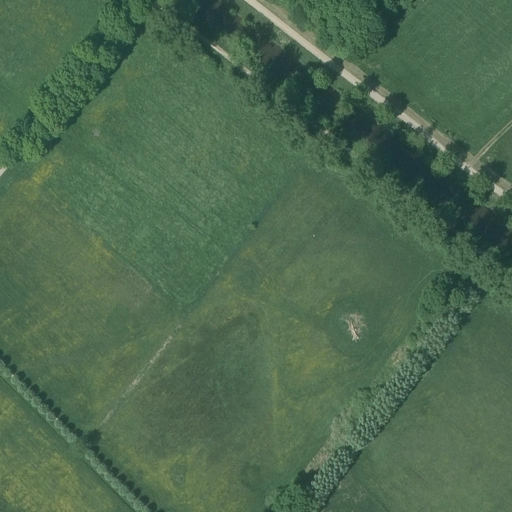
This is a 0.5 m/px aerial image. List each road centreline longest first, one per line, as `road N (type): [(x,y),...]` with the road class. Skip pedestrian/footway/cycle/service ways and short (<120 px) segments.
road 1 (track): [(511,201),(251,0)]
road 2 (track): [(0,172),(137,0)]
